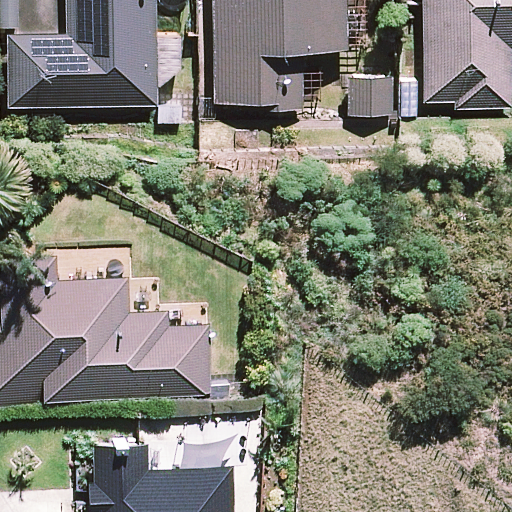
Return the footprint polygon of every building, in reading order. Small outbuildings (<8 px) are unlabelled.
[(152,104),(149,0),(66,0),(67,27),(7,29),(8,107),(152,104)] [(338,46),(338,0),(213,0),(213,100),(306,101),(306,46),(338,46)] [(511,0),(409,0),(410,2),(419,1),(424,109),(510,105),(507,46),(511,46),(511,0)] [(394,74),(347,74),(347,113),(395,112),(394,74)] [(31,281),(30,267),(0,268),(0,400),(204,392),(201,324),(163,326),(162,311),(122,312),(121,278),(31,281)] [(141,469),(141,445),(88,446),(88,511),(227,511),(227,468),(141,469)]
